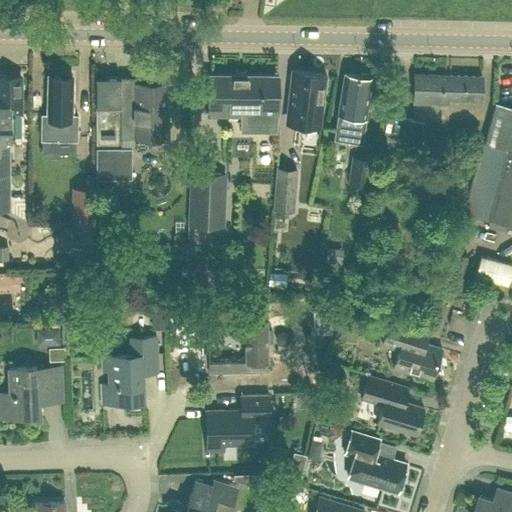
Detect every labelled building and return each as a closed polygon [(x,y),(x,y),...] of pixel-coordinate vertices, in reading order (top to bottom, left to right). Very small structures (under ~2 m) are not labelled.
[(319,122),(325,71),(291,66),(285,117),(319,122)] [(61,69),(59,73),(47,73),(46,111),(40,111),(40,137),(76,137),(77,112),(70,112),(70,73),(68,73),(67,69),(61,69)] [(368,76),(368,71),(360,70),(360,74),(344,72),(333,136),(361,141),(371,76),(368,76)] [(480,98),(481,74),(413,71),(411,100),(448,102),(448,97),(480,98)] [(0,207),(8,208),(7,139),(9,139),(9,109),(20,109),(19,73),(0,72),(0,207)] [(279,73),(209,73),(208,114),(241,114),(241,131),(278,132),(278,106),(279,73)] [(134,133),(134,79),(134,75),(95,74),(95,175),(94,175),(94,190),(130,190),(130,175),(130,144),(119,144),(119,133),(134,133)] [(134,79),(134,133),(143,133),(143,135),(146,135),(146,139),(146,141),(146,142),(147,144),(148,145),(149,146),(151,147),(152,148),(154,148),(156,149),(157,148),(159,148),(160,147),(162,146),(163,145),(164,144),(165,142),(165,141),(165,139),(165,135),(166,135),(166,79),(134,79)] [(495,101),(484,139),(482,139),(463,210),(490,217),(488,225),(504,229),(506,221),(511,223),(511,109),(504,108),(506,104),(495,101)] [(416,148),(422,119),(385,112),(380,141),(416,148)] [(374,159),(362,157),(353,155),(348,183),(369,187),(374,159)] [(293,210),(296,167),(274,165),(271,208),(293,210)] [(190,223),(223,224),(225,171),(192,170),(190,223)] [(75,223),(92,224),(91,190),(75,190),(75,223)] [(334,228),(355,229),(356,209),(335,208),(334,228)] [(100,231),(117,231),(117,218),(101,218),(100,231)] [(93,227),(74,226),(57,225),(56,254),(92,255),(92,249),(93,227)] [(457,289),(466,255),(451,251),(442,285),(457,289)] [(505,282),(511,262),(478,253),(473,273),(505,282)] [(397,296),(430,302),(437,303),(440,287),(434,286),(435,278),(402,272),(397,296)] [(23,282),(9,281),(9,293),(23,293),(23,282)] [(168,295),(169,317),(201,316),(200,294),(168,295)] [(312,305),(313,313),(329,313),(329,304),(312,305)] [(153,305),(153,325),(163,325),(163,305),(153,305)] [(266,328),(265,310),(206,311),(206,322),(244,322),(245,358),(207,359),(207,370),(267,369),(266,351),(272,351),(271,328),(266,328)] [(337,326),(355,330),(356,320),(338,317),(337,326)] [(397,323),(388,320),(381,343),(397,348),(392,365),(430,377),(440,346),(423,341),(426,330),(398,321),(397,323)] [(132,353),(108,354),(101,354),(102,370),(107,370),(108,383),(100,383),(101,401),(143,400),(143,385),(140,385),(140,377),(143,376),(142,365),(157,364),(156,335),(132,335),(132,353)] [(35,367),(35,364),(8,365),(9,389),(0,389),(0,414),(37,412),(36,395),(45,395),(45,398),(60,398),(58,366),(35,367)] [(413,433),(422,405),(403,399),(407,386),(366,373),(359,396),(381,403),(375,421),(413,433)] [(205,452),(222,451),(222,443),(248,443),(248,417),(268,417),(268,393),(240,394),(240,408),(204,408),(205,452)] [(352,430),(345,452),(354,455),(348,475),(398,490),(406,462),(375,453),(379,438),(352,430)] [(318,447),(320,438),(310,436),(308,445),(318,447)] [(255,472),(234,472),(232,478),(250,484),(249,488),(265,495),(271,479),(274,471),(255,472)] [(236,486),(211,478),(209,484),(193,479),(182,511),(174,509),(172,511),(209,511),(215,497),(230,503),(236,486)] [(511,511),(511,491),(497,486),(493,498),(478,494),(472,511),(511,511)] [(315,511),(365,511),(366,510),(320,496),(315,511)] [(64,511),(64,500),(35,501),(35,511),(64,511)]
